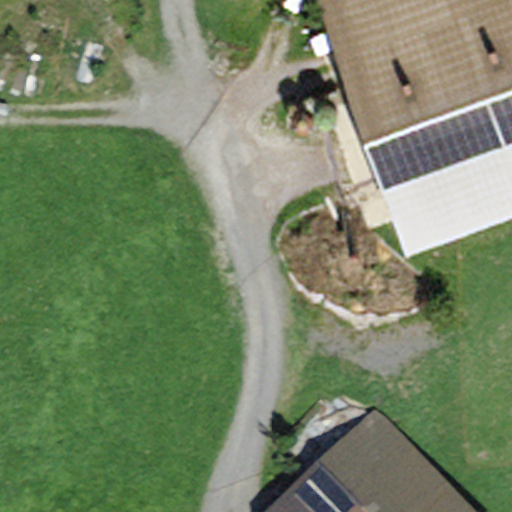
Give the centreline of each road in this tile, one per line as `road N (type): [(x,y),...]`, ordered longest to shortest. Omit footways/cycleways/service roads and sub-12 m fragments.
road 1 (track): [(200,111),(0,109)]
road 2 (track): [(292,317),(246,511)]
